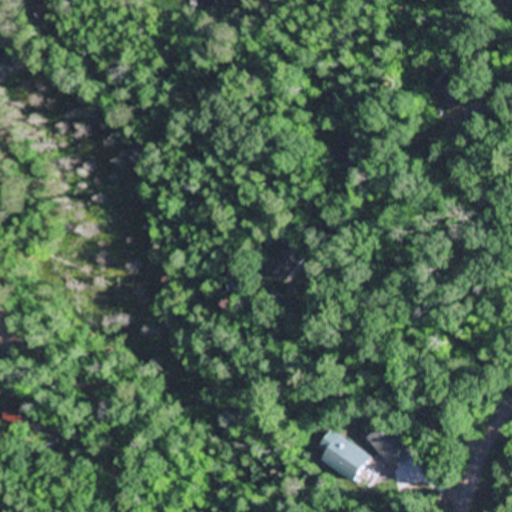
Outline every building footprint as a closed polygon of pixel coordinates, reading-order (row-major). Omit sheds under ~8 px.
[(465,102),(451,110),(436,83),(455,73),(469,98),(469,99),(465,102)] [(353,131),(358,136),(360,133),(371,144),(355,161),(344,150),(347,147),(342,142),(353,131)] [(305,271),(286,271),(287,247),(305,247),(305,271)] [(260,261),(268,291),(248,297),(243,278),(242,278),(238,268),(260,261)] [(30,405),(23,424),(6,417),(13,398),(30,405)] [(420,449),(398,466),(375,437),(391,424),(393,423),(397,420),(404,428),(408,433),(420,449)] [(377,460),(362,482),(331,460),(336,452),(329,447),(341,431),(342,430),(380,457),(377,460)]
